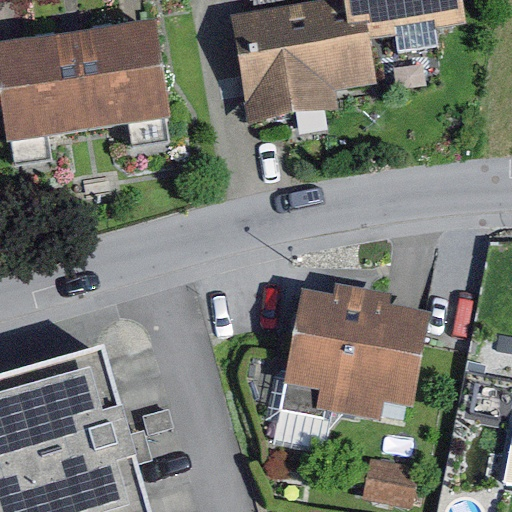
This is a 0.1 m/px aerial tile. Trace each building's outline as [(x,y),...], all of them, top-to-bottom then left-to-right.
[(374,85),(366,35),(461,20),(457,0),(345,0),(346,3),(330,6),(258,17),(237,21),(253,115),(329,103),(327,92),(374,85)] [(329,0),(255,0),(258,17),(330,6),(329,0)] [(152,22),(0,44),(0,51),(13,138),(166,115),(152,22)] [(332,299),(303,294),(280,411),(323,419),(325,412),(380,422),(384,403),(412,408),(429,317),(404,313),(387,309),(390,298),(359,292),(335,288),(332,299)] [(0,511),(146,511),(104,364),(0,392),(0,511)]
